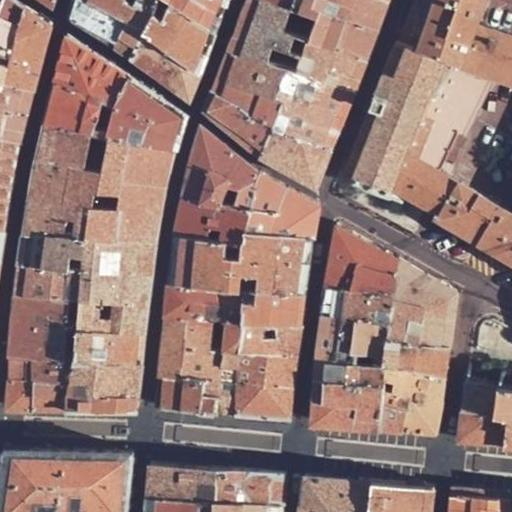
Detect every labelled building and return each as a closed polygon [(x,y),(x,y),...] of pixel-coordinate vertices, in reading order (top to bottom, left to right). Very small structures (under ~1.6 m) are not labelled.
[(0,55),(6,59),(26,5),(17,0),(4,0),(0,11),(0,55)] [(125,20),(91,0),(75,0),(73,14),(99,30),(118,42),(125,20)] [(91,0),(125,20),(132,0),(91,0)] [(142,33),(155,0),(132,0),(125,20),(118,42),(125,47),(134,53),(142,33)] [(217,29),(168,0),(155,0),(142,33),(201,71),(214,38),(217,29)] [(168,0),(217,29),(221,18),(226,6),(228,0),(168,0)] [(230,45),(264,61),(270,45),(274,47),(289,5),(274,0),(247,0),(234,34),(230,45)] [(274,0),(289,5),(316,16),(322,0),(274,0)] [(322,0),(316,16),(311,31),(369,56),(381,25),(389,0),(322,0)] [(454,60),(403,196),(489,246),(511,259),(511,0),(415,0),(401,39),(397,39),(396,40),(454,60)] [(4,65),(36,84),(44,53),(51,22),(26,5),(6,59),(4,65)] [(289,5),(274,47),(287,53),(292,40),(305,46),(311,31),(316,16),(289,5)] [(305,46),(300,58),(358,84),(364,70),(369,56),(311,31),(305,46)] [(142,33),(134,53),(143,60),(192,95),(201,71),(142,33)] [(50,107),(47,119),(108,132),(129,74),(99,54),(69,34),(53,93),(50,107)] [(390,192),(403,196),(454,60),(396,40),(344,176),(390,192)] [(293,75),(264,61),(230,45),(225,57),(214,86),(276,120),(293,75)] [(270,45),(264,61),(293,75),(300,58),(287,53),(274,47),(270,45)] [(300,58),(293,75),(276,120),(334,146),(348,110),(358,84),(300,58)] [(33,96),(36,84),(4,65),(0,76),(0,133),(22,138),(28,115),(33,96)] [(129,74),(108,132),(177,147),(180,138),(186,112),(138,80),(129,74)] [(276,120),(214,86),(207,106),(244,136),(263,152),(276,120)] [(32,198),(28,229),(94,235),(158,240),(162,212),(164,196),(177,147),(108,132),(47,119),(38,159),(32,198)] [(276,120),(263,152),(282,162),(319,182),(334,146),(276,120)] [(185,194),(176,235),(248,244),(250,224),(261,169),(203,124),(191,171),(185,194)] [(15,182),(22,138),(0,133),(0,226),(7,228),(15,182)] [(261,169),(250,224),(315,236),(317,226),(320,203),(286,184),(261,169)] [(332,259),(328,282),(395,288),(399,257),(392,253),(338,222),(332,259)] [(248,244),(176,235),(171,281),(235,288),(243,288),(244,282),(257,283),(307,291),(315,236),(250,224),(248,244)] [(25,245),(23,260),(92,265),(94,235),(28,229),(25,245)] [(92,265),(89,294),(86,326),(147,330),(151,297),(153,276),(158,240),(94,235),(92,265)] [(395,288),(392,318),(390,332),(452,343),(458,291),(435,277),(399,257),(395,288)] [(21,274),(18,291),(89,294),(92,265),(23,260),(21,274)] [(235,288),(171,281),(170,288),(167,314),(231,321),(232,311),(235,288)] [(326,296),(324,311),(392,318),(395,288),(328,282),(326,296)] [(243,288),(235,288),(232,311),(303,320),(305,305),(307,291),(257,283),(257,290),(243,288)] [(14,335),(12,355),(75,357),(82,357),(86,326),(89,294),(18,291),(17,306),(14,335)] [(231,321),(167,314),(167,324),(162,372),(224,376),(220,409),(241,411),(292,417),(299,352),(303,320),(232,311),(231,321)] [(392,318),(324,311),(317,350),(315,375),(385,381),(387,364),(390,332),(392,318)] [(146,343),(147,330),(86,326),(82,357),(144,359),(144,358),(146,343)] [(387,364),(447,373),(450,358),(452,343),(390,332),(387,364)] [(12,365),(12,376),(74,378),(75,357),(12,355),(12,365)] [(75,357),(74,378),(73,392),(141,392),(143,374),(144,359),(82,357),(75,357)] [(387,364),(385,381),(409,385),(404,427),(437,430),(443,396),(447,373),(387,364)] [(224,376),(162,372),(161,383),(159,404),(198,407),(220,409),(224,376)] [(385,381),(315,375),(313,419),(341,422),(380,425),(385,381)] [(468,387),(465,409),(501,414),(503,381),(470,375),(468,387)] [(74,378),(12,376),(10,406),(40,406),(72,407),(73,392),(74,378)] [(385,381),(380,425),(393,426),(404,427),(409,385),(385,381)] [(511,415),(511,383),(503,381),(501,414),(510,415),(511,415)] [(73,392),(72,407),(139,407),(140,398),(141,392),(73,392)] [(461,438),(509,441),(510,415),(501,414),(465,409),(463,423),(461,438)] [(3,448),(0,472),(0,510),(49,511),(62,511),(118,511),(129,511),(136,451),(136,450),(89,449),(3,448)] [(234,499),(238,467),(152,460),(151,475),(149,494),(216,497),(234,499)] [(263,469),(238,467),(234,499),(285,501),(286,488),(288,471),(263,469)] [(359,511),(362,477),(306,472),(303,504),(302,511),(351,511),(352,510),(359,511)] [(364,511),(433,511),(434,506),(436,484),(362,477),(359,511),(364,511)] [(511,511),(511,491),(454,485),(452,503),(450,511),(511,511)] [(213,511),(216,497),(149,494),(147,511),(213,511)] [(284,511),(285,501),(234,499),(216,497),(213,511),(284,511)]
